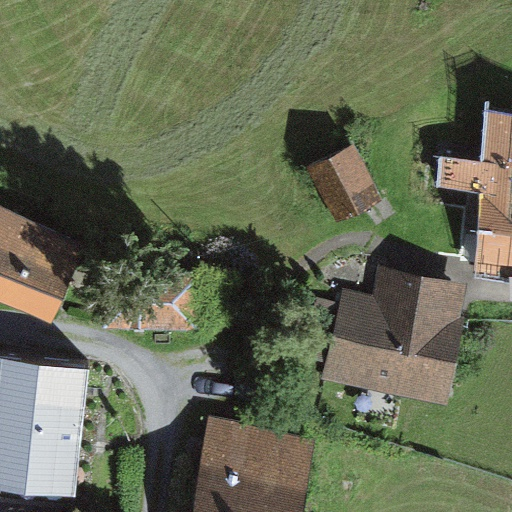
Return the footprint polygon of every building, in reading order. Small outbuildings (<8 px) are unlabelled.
[(511,131),(486,128),(466,277),(511,282),(511,131)] [(343,149),(302,172),(331,222),(371,198),(343,149)] [(74,236),(0,206),(0,302),(41,319),(74,236)] [(461,289),(375,272),(369,299),(340,293),(324,379),(440,401),(461,289)] [(194,285),(103,283),(102,330),(193,332),(194,285)] [(82,372),(0,362),(0,494),(66,503),(82,372)] [(294,511),(308,445),(206,425),(188,511),(294,511)]
